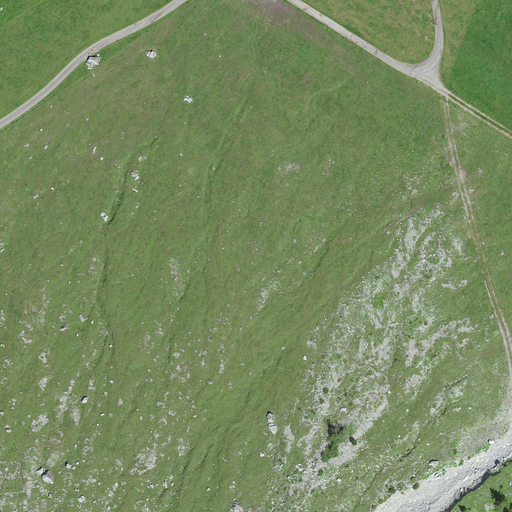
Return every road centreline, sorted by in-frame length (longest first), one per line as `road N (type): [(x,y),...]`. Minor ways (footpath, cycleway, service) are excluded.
road 1 (track): [(434,0),(438,47),(417,69),(292,0)]
road 2 (track): [(179,0),(92,49),(0,126)]
